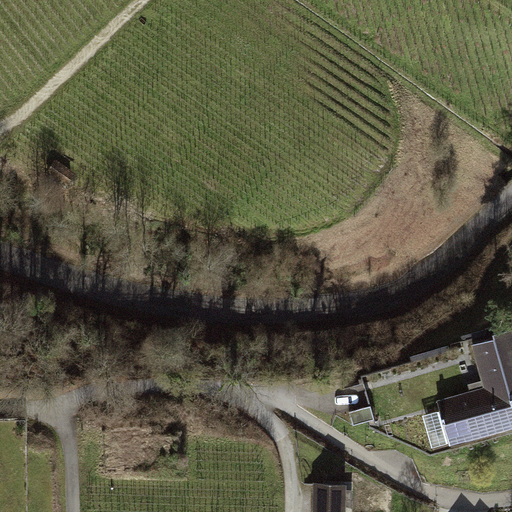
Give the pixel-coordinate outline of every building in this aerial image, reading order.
[(57,160),(48,173),(69,187),(78,174),(57,160)] [(496,338),(363,376),(370,406),(374,420),(371,429),(432,456),(511,432),(511,328),(495,333),(496,338)] [(374,420),(370,406),(350,412),(355,425),(374,420)] [(179,457),(177,434),(162,435),(164,458),(179,457)] [(317,484),(316,511),(345,511),(346,485),(317,484)] [(377,489),(362,489),(362,511),(377,511),(377,489)]
